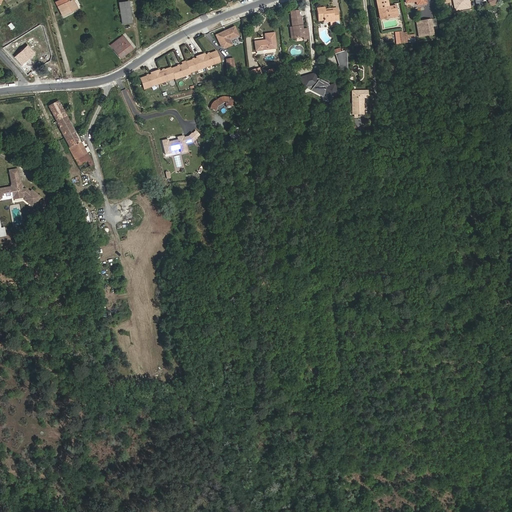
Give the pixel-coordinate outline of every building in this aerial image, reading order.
[(77,6),(73,0),(69,0),(58,6),(63,15),(71,11),(71,9),(77,6)] [(398,16),(396,6),(383,8),(384,10),(394,8),(395,17),(398,16)] [(132,22),(130,7),(120,9),(122,23),(132,22)] [(339,20),(338,12),(333,13),(333,10),(325,11),(325,9),(325,7),(316,8),(318,21),(323,20),(324,22),(330,22),(335,21),(339,20)] [(395,17),(394,8),(384,10),(383,8),(378,9),(380,20),(395,17)] [(302,29),(301,17),(299,17),(294,17),(293,11),(290,12),(292,27),(294,38),(303,37),(304,40),(308,39),(306,29),(302,29)] [(434,34),(431,20),(420,21),(422,31),(418,32),(418,37),(434,34)] [(223,31),(215,35),(220,47),(224,48),(231,45),(228,40),(238,36),(234,27),(228,30),(227,31),(225,32),(223,31)] [(276,48),(274,33),(265,34),(266,41),(255,42),(256,51),(276,48)] [(407,36),(406,33),(399,34),(400,44),(408,43),(407,36)] [(125,39),(123,35),(111,45),(113,48),(125,39)] [(133,48),(125,39),(113,48),(120,58),(133,48)] [(34,53),(27,46),(15,57),(22,64),(34,53)] [(220,62),(216,52),(205,56),(204,53),(200,55),(205,67),(220,62)] [(205,67),(200,55),(196,56),(197,58),(186,62),(189,73),(205,67)] [(232,57),(224,59),(226,69),(235,67),(232,57)] [(186,62),(185,62),(181,63),(182,65),(171,69),(174,78),(175,79),(190,74),(189,73),(186,62)] [(171,69),(171,68),(159,72),(159,70),(155,71),(159,84),(174,78),(171,69)] [(261,75),(259,68),(248,72),(249,78),(261,75)] [(159,84),(155,71),(151,73),(151,75),(140,79),(144,89),(159,84)] [(328,86),(327,81),(324,80),(321,79),(317,80),(315,74),(301,78),(304,88),(308,87),(310,86),(313,88),(311,91),(316,94),(322,96),(323,93),(326,95),(327,97),(326,97),(328,101),(338,98),(338,97),(336,91),(334,84),(328,86)] [(363,114),(363,98),(367,98),(367,91),(352,91),(352,114),(363,114)] [(231,106),(232,98),(223,97),(220,98),(214,102),(211,105),(210,108),(215,110),(217,107),(218,106),(222,103),(223,103),(227,103),(227,105),(228,105),(231,106)] [(75,133),(58,101),(48,106),(60,128),(59,128),(64,138),(75,133)] [(92,165),(75,133),(64,138),(82,171),(92,165)] [(197,139),(192,133),(188,136),(193,142),(197,139)] [(187,152),(185,144),(184,137),(183,136),(177,137),(178,140),(169,142),(168,139),(162,141),(165,155),(171,153),(171,151),(180,149),(181,153),(187,152)] [(23,193),(22,190),(21,184),(20,184),(17,169),(9,171),(11,181),(13,180),(14,185),(12,186),(11,186),(11,187),(0,189),(0,198),(13,196),(13,198),(23,197),(23,195),(24,195),(26,197),(24,199),(33,206),(40,198),(31,191),(30,192),(28,194),(26,192),(25,192),(23,193)]
